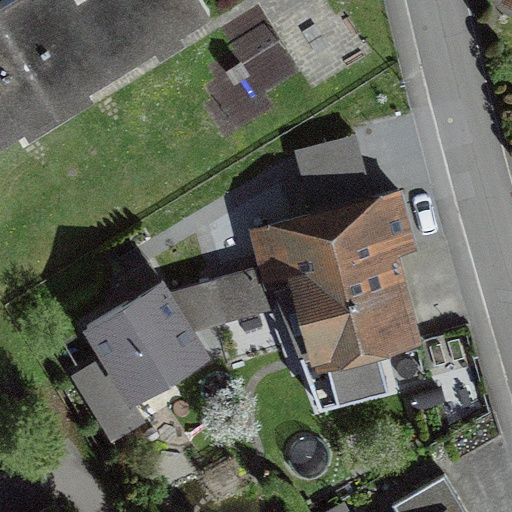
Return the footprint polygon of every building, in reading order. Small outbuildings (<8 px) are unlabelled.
[(0,0),(0,13),(56,103),(210,9),(204,0),(0,0)] [(0,137),(56,103),(0,13),(0,137)] [(372,196),(364,167),(306,184),(314,213),(372,196)] [(420,252),(401,188),(372,196),(314,213),(246,232),(262,285),(286,278),(315,379),(329,375),(338,407),(389,392),(380,360),(426,347),(400,258),(420,252)] [(210,281),(170,292),(162,279),(87,325),(131,397),(206,351),(191,326),(221,318),(210,281)] [(397,511),(467,511),(444,472),(392,503),(397,511)]
